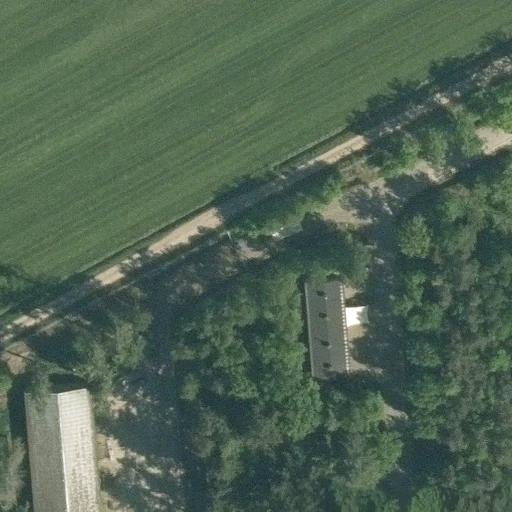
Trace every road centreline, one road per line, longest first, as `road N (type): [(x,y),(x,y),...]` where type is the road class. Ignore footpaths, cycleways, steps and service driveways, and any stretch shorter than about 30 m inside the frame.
road 1 (track): [(0,331),(511,55)]
road 2 (unclassified): [(169,511),(152,307),(160,293),(173,280),(379,190)]
road 3 (unclassified): [(405,511),(379,190)]
road 4 (unclassified): [(379,190),(511,119)]
